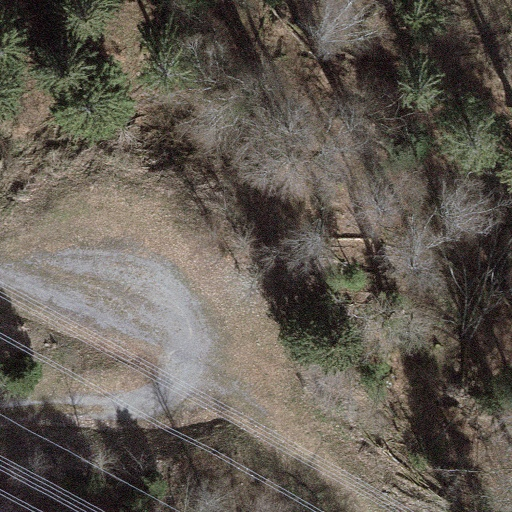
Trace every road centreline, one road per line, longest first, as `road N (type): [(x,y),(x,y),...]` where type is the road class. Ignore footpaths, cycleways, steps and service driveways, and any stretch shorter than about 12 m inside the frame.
road 1 (track): [(0,271),(139,286),(167,307),(177,327),(180,371)]
road 2 (track): [(180,371),(267,420),(358,511)]
road 3 (track): [(180,371),(150,397),(0,419)]
